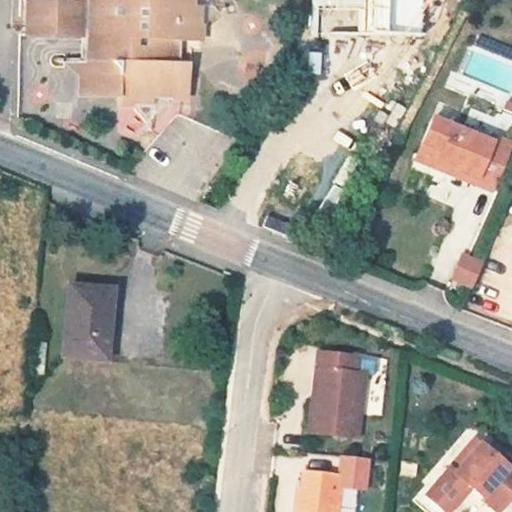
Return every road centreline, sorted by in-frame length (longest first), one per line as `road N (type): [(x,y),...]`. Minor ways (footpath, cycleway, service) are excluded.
road 1 (tertiary): [(277,265),(0,149)]
road 2 (tertiary): [(511,360),(277,265)]
road 3 (residential): [(236,511),(254,336),(277,265)]
